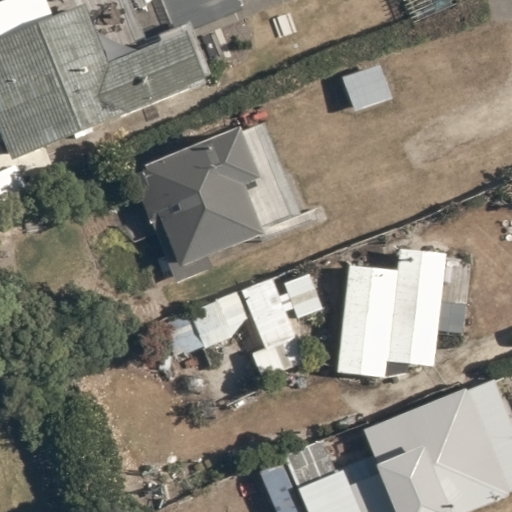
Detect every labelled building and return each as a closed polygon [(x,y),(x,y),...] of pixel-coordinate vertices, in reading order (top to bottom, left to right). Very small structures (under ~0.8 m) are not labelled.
[(196,31),(245,11),(240,0),(164,0),(176,28),(192,22),(196,31)] [(0,125),(14,161),(209,84),(189,33),(110,66),(86,6),(0,39),(0,125)] [(383,65),(346,78),(357,112),(395,99),(383,65)] [(210,258),(266,235),(247,186),(265,179),(244,127),(133,178),(169,257),(165,259),(179,285),(216,270),(210,258)] [(340,373),(388,379),(390,362),(435,368),(450,253),(402,249),(400,271),(351,267),(340,373)] [(253,355),(264,380),(311,362),(301,337),(298,338),(288,312),(296,309),(300,320),(324,309),(311,274),(286,284),(289,293),(282,296),(275,281),(244,293),(267,349),(253,355)] [(248,318),(239,294),(163,323),(176,359),(233,340),(248,318)] [(467,389),(365,431),(375,455),(344,468),(341,492),(349,511),(472,511),(510,497),(508,493),(511,491),(511,416),(497,381),(469,394),(467,389)] [(299,511),(283,465),(255,474),(268,511),(299,511)] [(320,511),(349,511),(341,492),(317,502),(320,511)]
